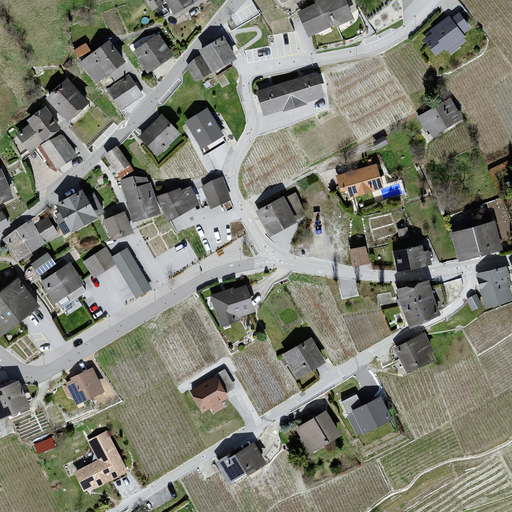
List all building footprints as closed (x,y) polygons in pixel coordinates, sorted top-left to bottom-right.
[(163,2),(161,0),(144,0),(151,10),(163,2)] [(165,0),(173,13),(192,0),(165,0)] [(345,0),(314,0),(315,2),(296,11),(307,34),(334,23),(335,25),(353,16),(345,0)] [(448,14),(430,29),(432,32),(423,38),(435,55),(444,48),(445,50),(446,49),(450,53),(466,41),(463,37),(464,36),(463,34),(471,27),(458,11),(450,17),(448,14)] [(159,32),(132,51),(146,72),(172,53),(159,32)] [(223,33),(198,48),(211,70),(213,69),(216,74),(232,65),(229,59),(235,56),(223,33)] [(89,53),(79,62),(95,82),(105,72),(106,73),(125,58),(108,38),(89,52),(89,53)] [(90,49),(85,41),(73,49),(77,56),(90,49)] [(211,71),(201,54),(193,58),(186,65),(195,80),(211,71)] [(317,71),(255,90),(262,114),(324,95),(317,71)] [(129,73),(106,89),(121,109),(142,94),(129,73)] [(66,76),(45,96),(66,119),(88,100),(66,76)] [(450,96),(416,116),(424,130),(427,129),(430,134),(461,117),(450,96)] [(28,122),(15,133),(28,150),(60,125),(45,104),(26,118),(28,122)] [(207,106),(184,120),(200,148),(201,147),(204,154),(226,142),(221,135),(223,134),(207,106)] [(162,112),(137,136),(157,155),(180,133),(162,112)] [(48,137),(37,146),(54,170),(77,154),(70,144),(62,134),(62,135),(61,133),(48,137)] [(388,142),(383,135),(372,141),(377,148),(388,142)] [(117,145),(104,153),(115,171),(116,172),(120,177),(132,168),(129,163),(117,145)] [(375,162),(335,175),(340,190),(346,189),(349,197),(383,187),(375,162)] [(0,166),(0,200),(12,195),(0,166)] [(133,176),(120,180),(133,222),(161,214),(151,182),(149,182),(147,177),(133,176)] [(223,176),(201,185),(210,207),(230,198),(223,176)] [(179,186),(156,196),(167,219),(198,202),(190,185),(180,188),(179,186)] [(81,188),(54,202),(59,211),(55,213),(57,218),(55,219),(63,233),(70,230),(104,211),(93,191),(86,195),(81,188)] [(283,195),(254,210),(268,235),(296,219),(306,215),(296,191),(285,197),(283,195)] [(0,229),(9,225),(0,210),(0,209),(0,229)] [(124,210),(102,219),(111,239),(132,230),(124,210)] [(31,219),(2,238),(16,260),(43,242),(59,233),(47,215),(34,223),(31,219)] [(494,219),(449,231),(458,260),(502,249),(494,219)] [(407,226),(396,229),(398,238),(409,236),(407,226)] [(421,243),(392,250),(396,271),(431,263),(428,249),(423,250),(421,243)] [(349,248),(352,266),(369,263),(365,245),(349,248)] [(105,246),(83,261),(94,278),(115,264),(111,256),(105,246)] [(151,288),(127,247),(111,256),(135,298),(151,288)] [(47,252),(29,262),(37,275),(56,264),(47,252)] [(69,261),(40,280),(54,303),(84,283),(69,261)] [(506,265),(476,272),(476,275),(485,306),(511,297),(508,283),(510,283),(509,275),(510,275),(506,265)] [(16,275),(0,288),(0,335),(39,304),(16,275)] [(428,277),(394,287),(408,325),(439,311),(434,300),(428,277)] [(233,286),(209,294),(220,326),(239,320),(238,316),(254,310),(245,283),(233,287),(233,286)] [(476,293),(467,297),(467,300),(471,310),(482,304),(476,293)] [(424,331),(393,346),(405,372),(430,358),(427,352),(433,349),(424,331)] [(310,335),(281,352),(295,378),(325,360),(310,335)] [(66,385),(63,386),(68,396),(72,397),(75,404),(103,389),(92,366),(69,377),(70,379),(65,382),(66,385)] [(224,368),(189,390),(202,413),(211,407),(214,413),(225,407),(221,401),(228,396),(226,392),(235,386),(224,368)] [(18,378),(0,385),(0,416),(29,405),(18,378)] [(360,402),(356,393),(341,400),(347,413),(346,414),(356,434),(362,431),(391,416),(380,393),(360,402)] [(325,408),(295,427),(300,436),(298,437),(308,454),(340,434),(325,408)] [(107,429),(87,440),(96,459),(73,471),(83,491),(127,470),(107,429)] [(253,440),(238,449),(237,447),(214,460),(226,481),(244,470),(247,473),(265,461),(253,440)]
